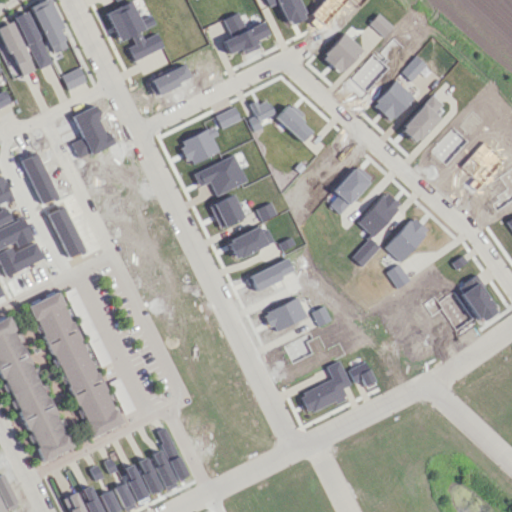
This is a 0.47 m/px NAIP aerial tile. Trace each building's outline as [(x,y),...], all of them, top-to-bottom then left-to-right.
[(40,0),(28,6),(50,54),(65,47),(57,29),(61,27),(48,0),(40,0)] [(262,0),(266,6),(275,2),(286,25),(303,17),(295,0),(262,0)] [(103,12),(116,41),(128,36),(132,44),(125,47),(131,61),(161,47),(154,33),(140,39),(137,31),(152,24),(148,14),(137,20),(128,1),(103,12)] [(49,63),(24,11),(12,16),(36,69),(49,63)] [(366,23),(381,36),(390,26),(375,13),(366,23)] [(0,24),(0,34),(16,76),(30,71),(11,21),(0,24)] [(319,57),(337,73),(359,49),(341,33),(319,57)] [(397,72),(407,81),(423,64),(413,55),(397,72)] [(84,81),(77,67),(59,75),(66,90),(84,81)] [(410,97),(393,80),(370,104),(387,120),(410,97)] [(0,106),(9,102),(3,90),(0,91),(0,106)] [(21,160),(41,205),(56,199),(35,154),(21,160)] [(0,204),(7,201),(9,204),(15,202),(0,173),(0,204)] [(0,208),(2,207),(10,220),(12,217),(15,222),(0,229),(0,208)] [(46,213),(60,207),(82,252),(68,259),(46,213)] [(0,229),(15,222),(12,217),(17,214),(31,242),(18,248),(15,243),(0,250),(0,229)] [(0,264),(0,253),(9,249),(12,254),(31,244),(39,260),(6,276),(0,264)] [(107,362),(73,286),(63,291),(97,366),(107,362)] [(21,307),(52,291),(59,305),(56,307),(64,322),(65,320),(75,339),(73,340),(90,373),(91,371),(101,391),(99,392),(107,409),(110,408),(117,422),(86,437),(79,423),(81,422),(72,404),(70,405),(61,386),(62,386),(46,354),(45,354),(36,336),(37,335),(30,320),(28,320),(21,307)] [(0,318),(6,315),(13,329),(11,331),(18,346),(20,344),(30,363),(27,364),(44,397),(46,395),(55,415),(53,416),(62,433),(64,432),(71,446),(40,461),(33,447),(35,446),(26,428),(25,429),(15,410),(17,410),(1,378),(0,378),(0,318)] [(347,385),(336,360),(323,365),(329,379),(297,393),(305,413),(344,396),(340,387),(347,385)] [(351,382),(358,379),(361,385),(371,381),(363,362),(346,370),(351,382)] [(132,409),(117,378),(107,383),(122,414),(132,409)] [(119,468),(134,500),(144,495),(129,464),(119,468)] [(111,487),(121,511),(131,507),(122,483),(111,487)] [(78,489),(87,511),(99,511),(88,485),(78,489)] [(116,511),(107,490),(97,494),(104,511),(116,511)] [(82,511),(73,492),(61,498),(67,511),(82,511)]
